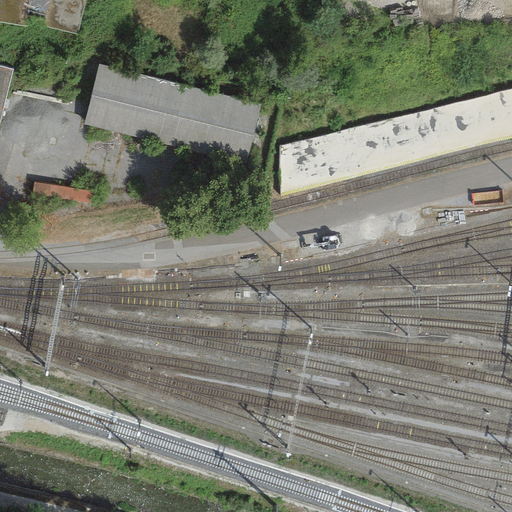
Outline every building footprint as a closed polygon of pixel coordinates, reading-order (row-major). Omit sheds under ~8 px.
[(0,0),(0,24),(19,29),(26,0),(0,0)] [(44,0),(41,13),(73,21),(78,0),(44,0)] [(0,106),(11,61),(0,57),(0,106)] [(81,113),(244,153),(258,97),(96,57),(81,113)] [(406,117),(274,143),(281,182),(414,157),(406,117)] [(33,178),(31,192),(89,200),(91,186),(33,178)]
